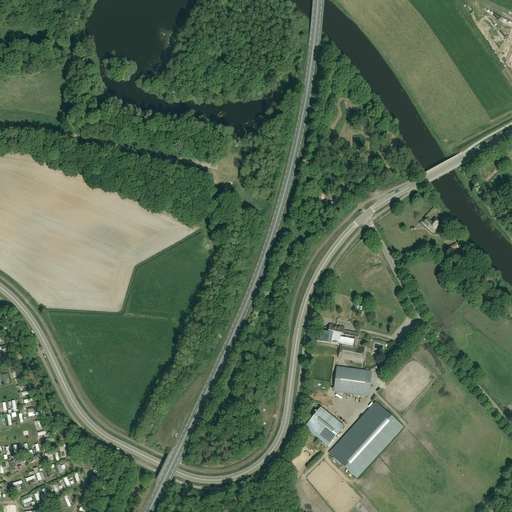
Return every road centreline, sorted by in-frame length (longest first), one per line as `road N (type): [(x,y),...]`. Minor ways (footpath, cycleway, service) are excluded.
road 1 (tertiary): [(365,215),(329,254),(305,304),(277,446),(232,478),(179,473),(97,431),(23,308),(0,287)]
road 2 (primary): [(148,511),(268,245),(294,154),(318,0)]
road 3 (unclassified): [(511,428),(428,328),(365,215)]
road 4 (tertiary): [(365,215),(511,131)]
